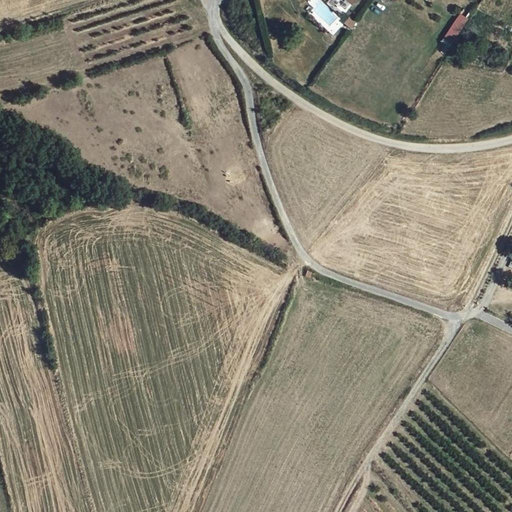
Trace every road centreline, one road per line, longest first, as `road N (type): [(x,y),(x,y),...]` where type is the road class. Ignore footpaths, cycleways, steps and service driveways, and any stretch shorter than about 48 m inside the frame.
road 1 (unclassified): [(213,12),(258,71),(325,119),(401,146),(511,130)]
road 2 (track): [(511,213),(341,511)]
road 3 (unclassified): [(213,12),(213,31),(251,106),(298,257),(352,281)]
